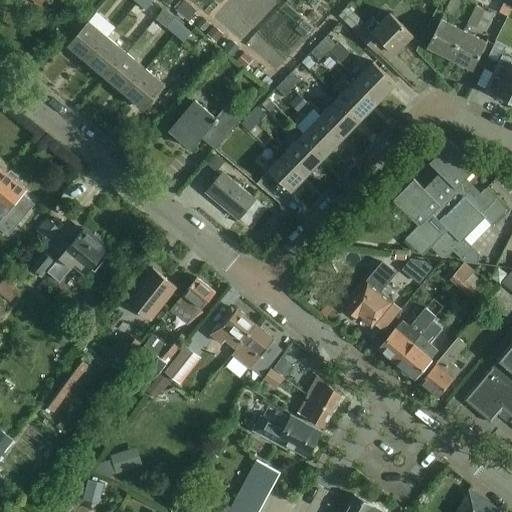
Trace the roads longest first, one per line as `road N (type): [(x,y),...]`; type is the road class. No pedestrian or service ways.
road 1 (residential): [(257,285),(0,70)]
road 2 (residential): [(257,285),(423,115),(437,108),(511,141)]
road 3 (residential): [(391,401),(257,285)]
road 4 (residential): [(511,499),(391,401)]
road 5 (residential): [(311,511),(336,466),(391,401)]
